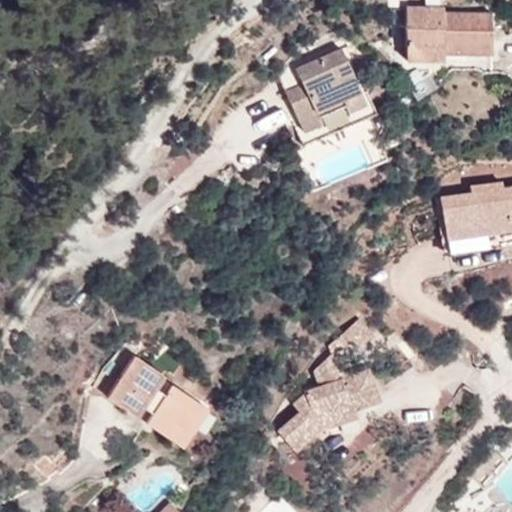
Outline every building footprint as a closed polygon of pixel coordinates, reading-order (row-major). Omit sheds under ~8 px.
[(406,60),(442,61),(442,53),(490,53),(491,14),(444,13),(444,7),(407,6),(406,60)] [(278,77),(308,141),(369,114),(339,48),(278,77)] [(474,194),(443,199),(451,254),(496,249),(494,233),(511,230),(511,189),(507,190),(506,184),(474,188),(474,194)] [(511,230),(494,233),(496,249),(511,246),(511,230)] [(362,319),(331,345),(333,353),(335,357),(353,342),(359,349),(376,335),(362,319)] [(301,412),(278,432),(295,451),(319,430),(317,419),(353,407),(354,409),(379,401),(369,370),(350,377),(348,370),(340,373),(335,357),(333,353),(319,368),(325,385),(305,393),(306,395),(295,404),(301,412)] [(146,422),(166,436),(176,422),(191,433),(207,410),(171,384),(165,393),(156,387),(164,375),(133,355),(125,368),(93,365),(90,394),(107,397),(136,417),(144,406),(152,411),(146,422)] [(176,371),(186,377),(192,368),(182,362),(176,371)] [(478,382),(488,393),(502,381),(492,370),(478,382)] [(356,417),(354,409),(353,407),(317,419),(319,430),(356,417)] [(176,422),(166,436),(182,446),(191,433),(176,422)] [(214,481),(225,492),(238,478),(229,468),(214,481)] [(169,501),(158,511),(173,511),(176,509),(169,501)]
